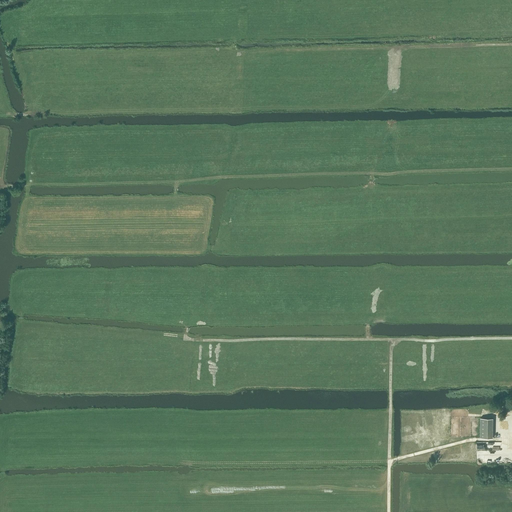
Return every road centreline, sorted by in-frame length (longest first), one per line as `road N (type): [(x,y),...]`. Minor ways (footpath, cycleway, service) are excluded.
road 1 (track): [(511,168),(5,186)]
road 2 (track): [(511,338),(184,338)]
road 3 (track): [(502,439),(395,460),(389,511)]
